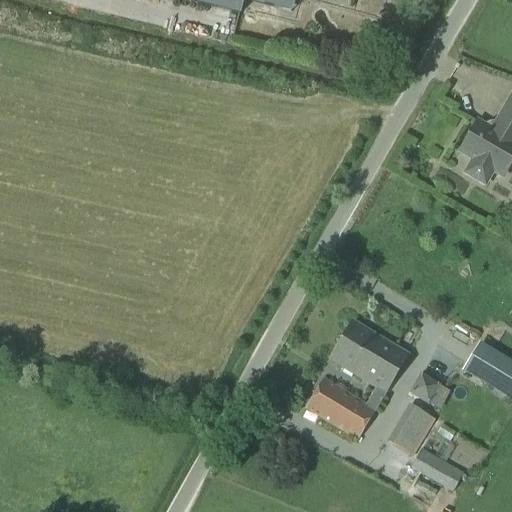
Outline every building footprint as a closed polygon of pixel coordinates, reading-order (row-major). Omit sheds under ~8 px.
[(178,0),(179,0),(239,15),(242,1),(273,9),(275,0),(178,0)] [(459,153),(472,161),(465,174),(483,185),(491,172),(501,177),(511,158),(511,98),(490,132),(476,124),(459,153)] [(329,363),(357,380),(375,391),(385,397),(408,357),(352,324),(329,363)] [(511,403),(511,365),(481,346),(463,374),(511,403)] [(419,377),(408,397),(428,408),(439,387),(419,377)] [(374,413),(385,397),(375,391),(365,408),(323,382),(305,412),(356,442),(374,413)] [(409,408),(388,442),(409,456),(430,421),(409,408)] [(485,430),(464,417),(450,439),(461,445),(449,464),(460,470),(485,430)] [(420,451),(409,471),(451,495),(463,476),(420,451)]
